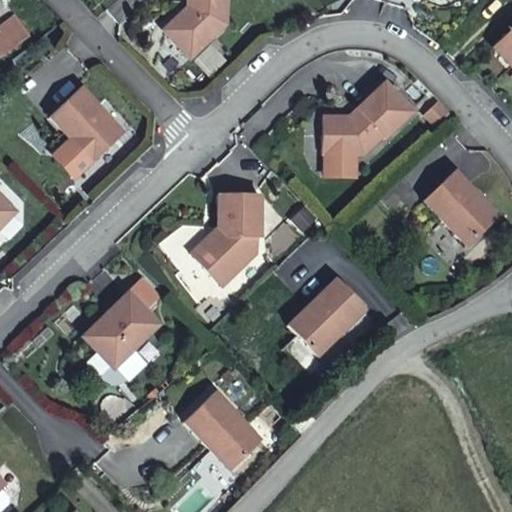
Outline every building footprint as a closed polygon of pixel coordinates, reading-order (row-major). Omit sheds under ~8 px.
[(227,31),(228,0),(189,0),(189,17),(185,21),(182,21),(165,37),(192,65),(227,31)] [(18,22),(0,35),(0,58),(4,63),(32,42),(18,22)] [(511,41),(498,55),(511,68),(511,41)] [(325,124),(324,162),(366,162),(386,144),(388,146),(416,119),(388,89),(360,116),(365,121),(361,125),(325,124)] [(83,94),(51,124),(94,169),(126,139),(83,94)] [(438,102),(421,114),(431,127),(448,115),(438,102)] [(458,178),(427,209),(471,254),(502,224),(458,178)] [(263,203),(220,202),(220,235),(227,244),(220,251),(212,250),(196,266),(212,282),(220,274),(233,286),(258,261),(259,244),(263,244),(263,203)] [(0,235),(16,219),(0,203),(0,235)] [(192,262),(196,266),(212,250),(220,251),(227,244),(220,235),(192,262)] [(224,295),(233,286),(220,274),(212,282),(224,295)] [(290,334),(320,365),(369,318),(338,287),(290,334)] [(130,301),(85,346),(114,377),(159,333),(130,301)] [(217,400),(185,431),(232,480),(264,449),(217,400)] [(309,421),(296,433),(304,441),(317,429),(309,421)] [(0,486),(0,504),(9,495),(0,486)]
